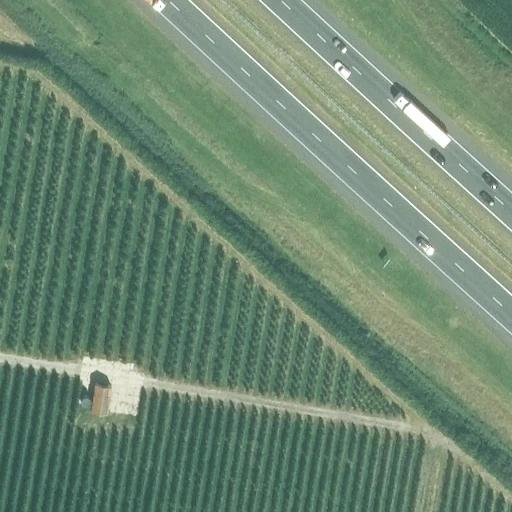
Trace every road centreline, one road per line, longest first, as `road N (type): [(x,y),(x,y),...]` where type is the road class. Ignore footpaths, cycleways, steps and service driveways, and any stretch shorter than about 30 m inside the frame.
road 1 (motorway): [(161,0),(511,319)]
road 2 (motorway): [(511,216),(278,0)]
